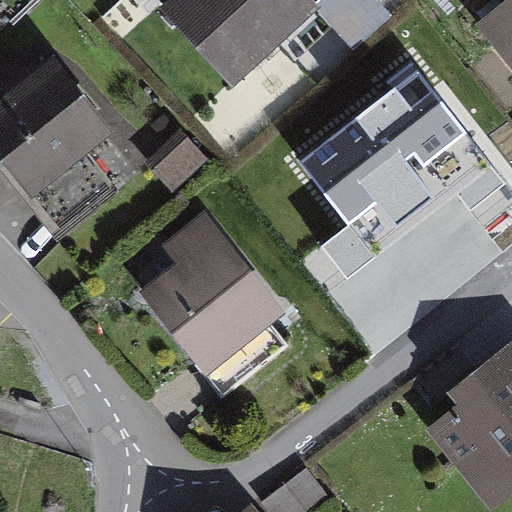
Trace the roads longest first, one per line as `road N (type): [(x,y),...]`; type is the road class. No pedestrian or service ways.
road 1 (unclassified): [(511,280),(290,458),(224,488),(131,486)]
road 2 (residential): [(131,486),(111,407),(54,322),(0,264)]
